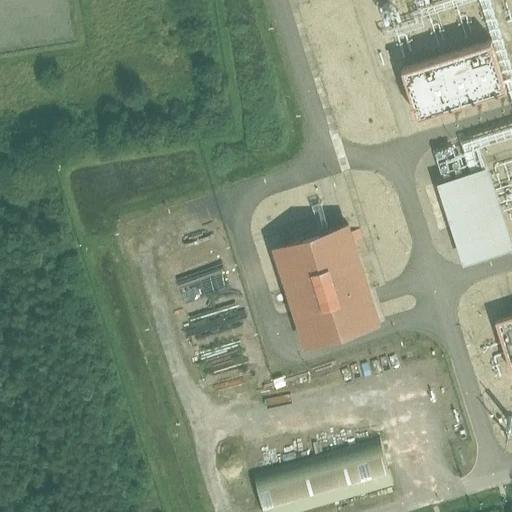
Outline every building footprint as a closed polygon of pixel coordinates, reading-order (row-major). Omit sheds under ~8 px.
[(404,70),(418,117),(509,90),(494,43),(404,70)] [(433,149),(440,175),(477,165),(471,142),(500,134),(498,126),(454,138),(456,143),(433,149)] [(489,170),(440,184),(462,263),(511,250),(489,170)] [(278,254),(306,344),(379,321),(351,232),(278,254)] [(511,317),(501,321),(511,355),(511,317)] [(380,442),(257,478),(267,511),(315,511),(394,489),(380,442)]
